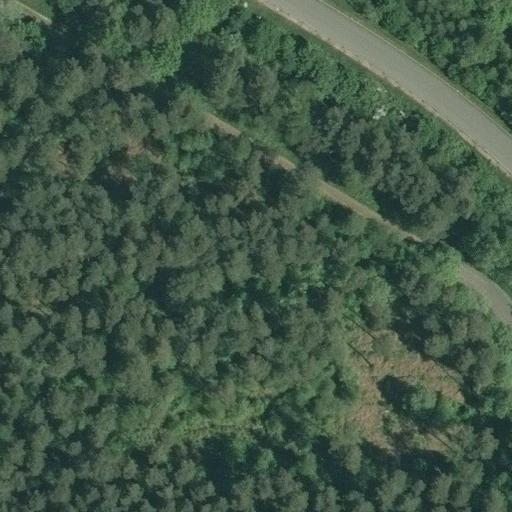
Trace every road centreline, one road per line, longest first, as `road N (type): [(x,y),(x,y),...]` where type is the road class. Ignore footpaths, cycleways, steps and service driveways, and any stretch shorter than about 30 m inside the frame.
road 1 (track): [(511,325),(492,290),(445,260),(0,4)]
road 2 (unclassified): [(511,165),(423,92),(278,0)]
